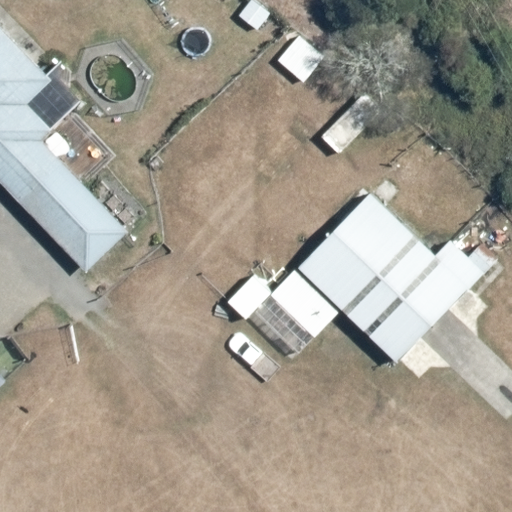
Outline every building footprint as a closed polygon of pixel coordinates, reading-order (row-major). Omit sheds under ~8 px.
[(308,26),(275,64),(304,89),(337,51),(308,26)] [(0,179),(90,273),(132,233),(46,143),(80,110),(0,27),(0,179)] [(319,135),(343,161),(383,125),(359,98),(319,135)] [(491,273),(456,240),(440,257),(371,192),(299,268),(300,269),(274,296),(250,273),(232,293),(224,301),(247,324),(255,315),(300,358),(345,312),(403,366),(491,273)] [(0,393),(8,386),(0,377),(0,345),(5,341),(0,335),(0,393)]
